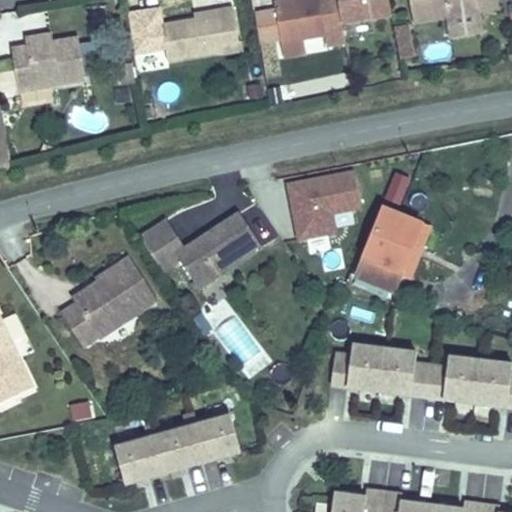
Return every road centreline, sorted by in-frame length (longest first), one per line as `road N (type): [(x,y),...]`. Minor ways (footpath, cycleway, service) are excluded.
road 1 (tertiary): [(0,213),(234,156),(511,103)]
road 2 (residential): [(257,506),(301,447),(329,435),(511,450)]
